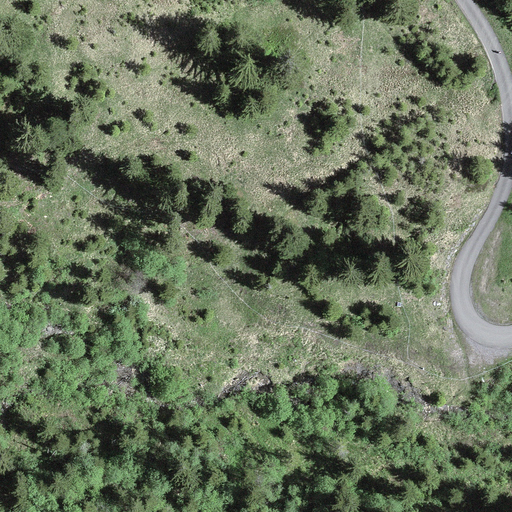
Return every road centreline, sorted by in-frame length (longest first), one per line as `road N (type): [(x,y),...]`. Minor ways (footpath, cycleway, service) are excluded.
road 1 (track): [(511,334),(477,328),(459,291),(511,145)]
road 2 (track): [(511,128),(500,64),(463,0)]
